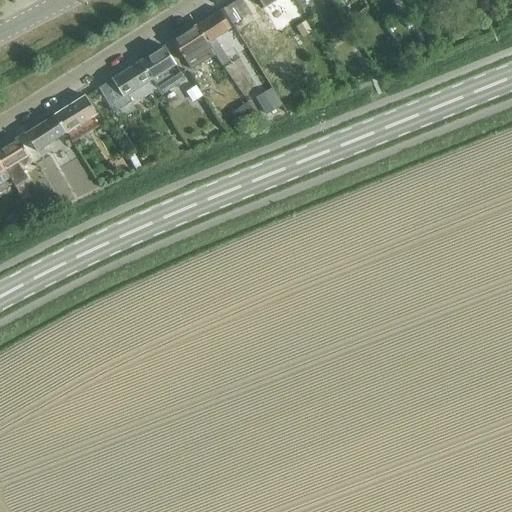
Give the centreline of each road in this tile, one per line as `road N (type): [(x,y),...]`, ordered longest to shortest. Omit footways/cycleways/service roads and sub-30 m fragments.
road 1 (secondary): [(0,299),(107,244),(511,80)]
road 2 (residential): [(0,129),(204,0)]
